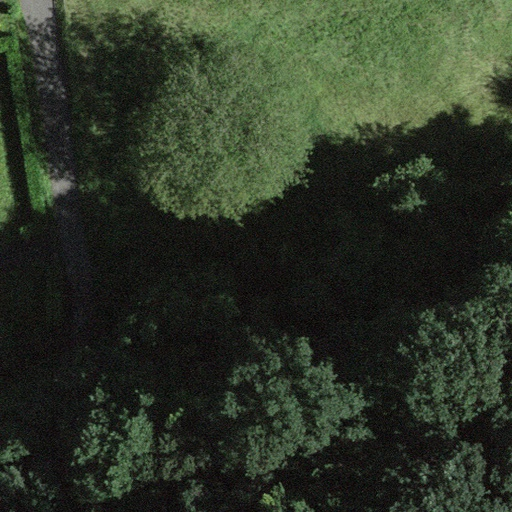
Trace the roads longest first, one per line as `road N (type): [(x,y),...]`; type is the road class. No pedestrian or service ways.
road 1 (track): [(68,377),(166,420),(511,381)]
road 2 (track): [(40,0),(82,291),(68,377)]
